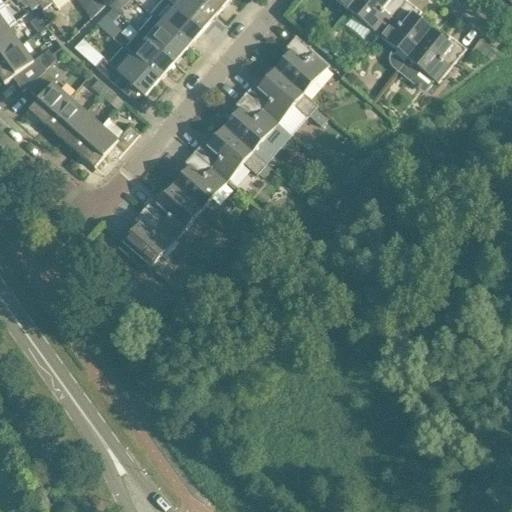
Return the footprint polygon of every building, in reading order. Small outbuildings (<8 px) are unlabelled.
[(39,7),(33,0),(15,0),(19,5),(23,2),(26,5),(31,11),(32,10),(33,11),(39,7)] [(34,0),(43,12),(53,4),(59,12),(74,0),(34,0)] [(94,18),(102,11),(108,5),(102,0),(85,0),(81,4),(94,18)] [(117,15),(131,0),(117,0),(118,1),(110,9),(117,15)] [(203,33),(217,17),(198,0),(183,0),(176,9),(203,33)] [(198,0),(217,17),(231,0),(230,0),(198,0)] [(333,0),(349,12),(359,0),(333,0)] [(378,37),(407,2),(403,0),(359,0),(349,12),(378,37)] [(176,9),(175,10),(167,2),(153,18),(189,49),(203,33),(176,9)] [(408,61),(433,31),(418,20),(422,15),(407,2),(378,37),(394,50),(390,54),(389,59),(390,64),(392,68),(397,73),(408,61)] [(39,34),(46,28),(52,24),(39,7),(33,11),(38,18),(31,24),(39,34)] [(116,15),(117,15),(110,9),(112,11),(97,26),(104,32),(118,17),(116,15)] [(0,34),(8,29),(0,17),(0,34)] [(174,65),(189,49),(153,18),(139,34),(174,65)] [(0,61),(21,46),(8,29),(0,34),(0,61)] [(434,83),(438,86),(467,52),(451,39),(447,43),(433,31),(408,61),(398,73),(424,95),(434,83)] [(160,82),(174,65),(139,34),(125,50),(133,58),(160,82)] [(330,68),(312,52),(296,38),(283,54),(287,58),(275,72),(304,97),(330,68)] [(27,90),(46,73),(37,60),(33,63),(21,46),(0,61),(0,79),(5,86),(17,77),(27,90)] [(133,58),(125,50),(122,49),(109,64),(105,61),(97,70),(130,100),(137,91),(145,98),(160,82),(133,58)] [(318,109),(304,97),(275,72),(263,86),(258,82),(245,97),(279,126),(294,108),(308,120),(309,119),(321,129),(328,121),(316,111),(318,109)] [(46,127),(70,100),(54,87),(57,83),(46,73),(27,90),(39,101),(29,113),(46,127)] [(101,97),(107,90),(98,82),(92,89),(101,97)] [(111,105),(116,98),(107,90),(101,97),(111,105)] [(253,155),(279,126),(245,97),(232,111),(237,115),(224,129),(253,155)] [(62,142),(86,115),(70,100),(46,127),(62,142)] [(78,156),(102,129),(86,115),(62,142),(78,156)] [(118,142),(116,141),(123,134),(109,121),(102,129),(78,156),(95,171),(114,149),(123,156),(140,137),(130,128),(118,142)] [(267,167),(253,155),(224,129),(212,143),(208,139),(195,154),(228,184),(244,166),(257,178),(267,167)] [(203,213),(228,184),(195,154),(182,169),(186,173),(174,187),(203,213)] [(328,169),(319,162),(310,173),(319,180),(328,169)] [(177,241),(203,213),(174,187),(161,201),(157,197),(144,212),(191,253),(177,241)] [(253,209),(246,218),(257,226),(264,217),(253,209)] [(165,282),(191,253),(144,212),(131,227),(135,231),(123,245),(165,282)]
